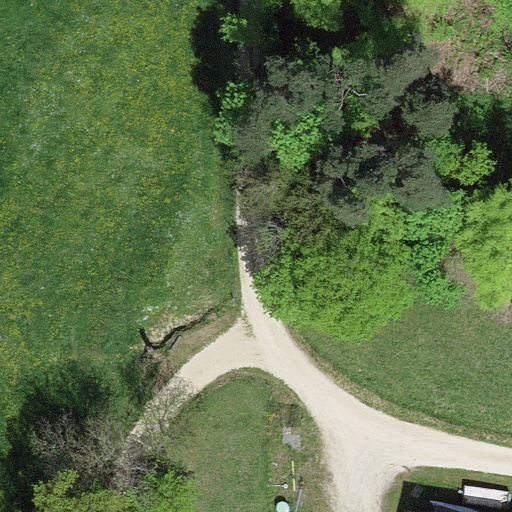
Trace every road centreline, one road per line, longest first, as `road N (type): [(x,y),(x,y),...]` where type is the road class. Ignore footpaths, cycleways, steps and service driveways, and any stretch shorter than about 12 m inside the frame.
road 1 (track): [(259,330),(240,204),(244,0)]
road 2 (track): [(511,458),(346,420),(310,401),(277,367),(259,330)]
road 3 (track): [(259,330),(199,363),(149,412),(107,511)]
